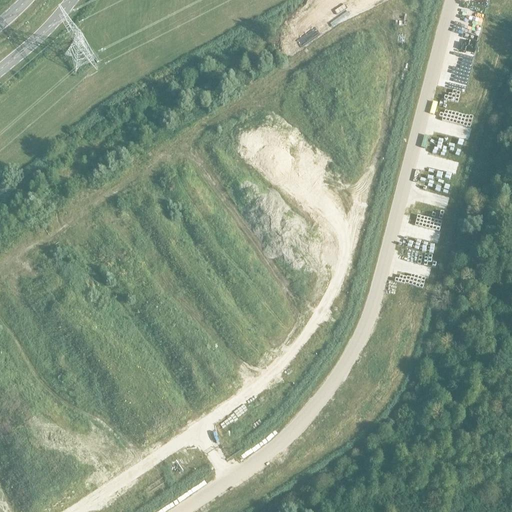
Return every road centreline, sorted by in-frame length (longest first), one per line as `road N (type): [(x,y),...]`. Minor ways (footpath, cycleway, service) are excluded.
road 1 (unclassified): [(179,511),(285,436),(349,357),(376,294),(450,0)]
road 2 (track): [(76,511),(195,434),(229,477)]
